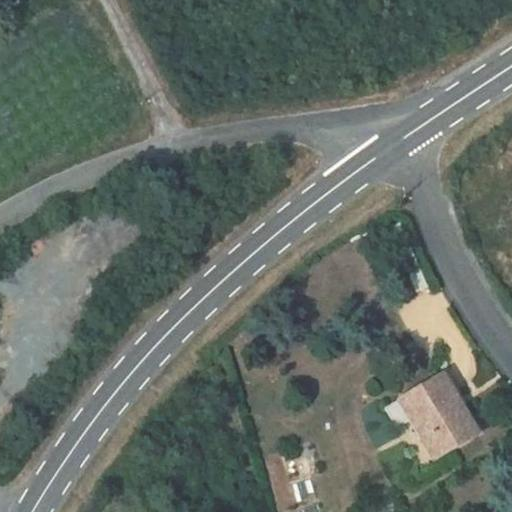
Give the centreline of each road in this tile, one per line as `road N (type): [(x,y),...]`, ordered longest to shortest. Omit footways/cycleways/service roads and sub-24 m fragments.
road 1 (secondary): [(33,511),(132,365),(305,201),(392,143)]
road 2 (residential): [(392,143),(474,297),(511,345)]
road 3 (unclassified): [(392,143),(370,128),(324,121),(175,143)]
road 4 (unclassified): [(175,143),(110,162),(0,218)]
road 5 (residential): [(175,143),(100,0)]
road 6 (secondary): [(392,143),(511,62)]
